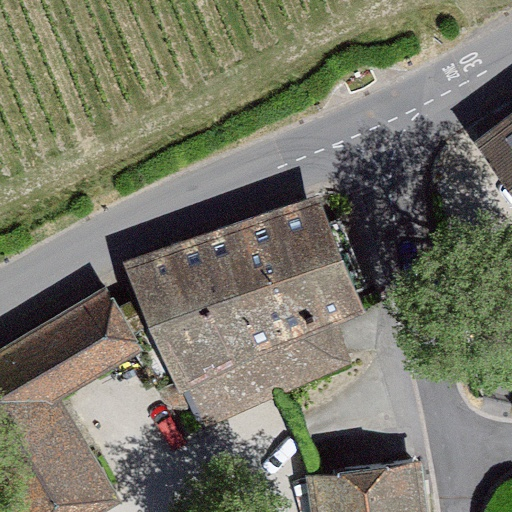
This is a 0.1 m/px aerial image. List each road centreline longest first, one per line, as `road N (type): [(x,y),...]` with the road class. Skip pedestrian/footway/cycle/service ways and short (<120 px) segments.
road 1 (tertiary): [(373,128),(0,305)]
road 2 (unclassified): [(373,128),(459,465),(456,511)]
road 3 (tertiary): [(511,51),(373,128)]
